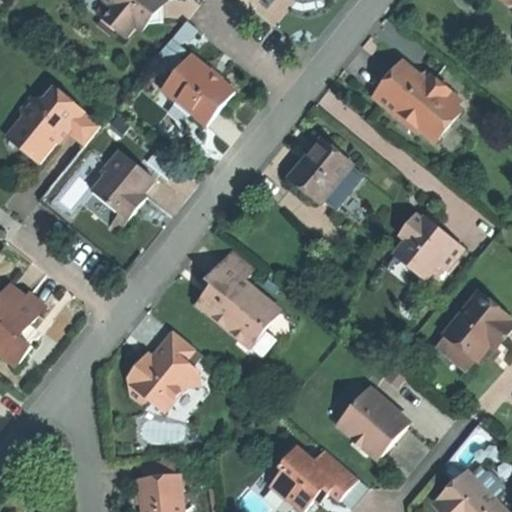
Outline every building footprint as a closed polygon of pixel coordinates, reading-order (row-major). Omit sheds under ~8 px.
[(81,0),(98,14),(109,1),(107,0),(81,0)] [(107,0),(109,1),(98,14),(123,35),(133,24),(141,30),(147,22),(162,21),(158,0),(107,0)] [(155,58),(175,74),(186,60),(180,55),(183,52),(169,41),(155,58)] [(220,107),(234,90),(190,54),(186,60),(175,74),(164,87),(177,98),(175,102),(191,115),(193,112),(207,123),(220,107)] [(428,82),(421,77),(404,63),(390,79),(375,98),(398,117),(401,113),(436,142),(461,111),(456,107),(461,100),(450,91),(452,89),(434,75),(428,82)] [(428,69),(421,77),(428,82),(434,75),(428,69)] [(84,146),(102,124),(54,86),(43,97),(29,95),(20,104),(24,118),(10,131),(22,141),(24,148),(24,150),(39,160),(52,144),(64,129),(84,146)] [(118,115),(109,125),(122,136),(131,125),(118,115)] [(22,141),(10,131),(3,137),(9,154),(24,148),(22,141)] [(323,200),(352,165),(321,140),(306,159),(293,176),(323,200)] [(120,149),(102,170),(107,175),(95,190),(119,210),(127,217),(137,205),(145,196),(141,193),(154,178),(120,149)] [(365,176),(352,165),(323,200),(336,211),(365,176)] [(107,175),(102,170),(89,185),(95,190),(107,175)] [(119,227),(127,217),(119,210),(111,220),(119,227)] [(416,262),(431,275),(442,262),(449,268),(465,248),(445,232),(426,217),(424,219),(418,214),(404,232),(410,237),(396,254),(412,267),(416,262)] [(256,268),(234,250),(216,273),(208,283),(213,287),(198,305),(252,349),(267,331),(265,329),(280,310),(245,281),(256,268)] [(418,291),(431,275),(416,262),(412,267),(396,254),(386,265),(418,291)] [(0,293),(0,350),(16,364),(32,344),(28,340),(20,334),(29,323),(43,304),(29,293),(25,298),(8,284),(0,293)] [(511,317),(481,293),(448,334),(479,359),(491,344),(510,320),(511,318),(511,317)] [(511,330),(511,321),(510,320),(491,344),(494,346),(502,336),(505,339),(511,333),(511,330)] [(37,329),(29,323),(20,334),(28,340),(33,335),(37,329)] [(196,349),(175,331),(160,350),(153,358),(149,355),(130,378),(133,395),(145,405),(150,399),(166,412),(186,388),(201,386),(200,371),(187,360),(196,349)] [(479,359),(448,334),(439,345),(470,370),(479,359)] [(340,426),(356,439),(360,436),(369,444),(366,448),(380,460),(410,426),(370,391),(340,426)] [(360,436),(356,439),(360,443),(366,448),(369,444),(360,436)] [(361,478),(327,450),(315,465),(297,450),(282,468),(285,470),(273,486),(304,511),(306,511),(316,500),(322,505),(326,499),(332,493),(341,501),(361,478)] [(174,459),(143,462),(145,478),(141,478),(144,500),(144,511),(185,511),(181,475),(176,475),(174,459)] [(479,464),(470,474),(497,502),(504,495),(505,490),(502,487),(502,482),(491,472),(487,472),(479,464)] [(470,474),(469,473),(436,504),(444,511),(506,511),(497,502),(470,474)]
